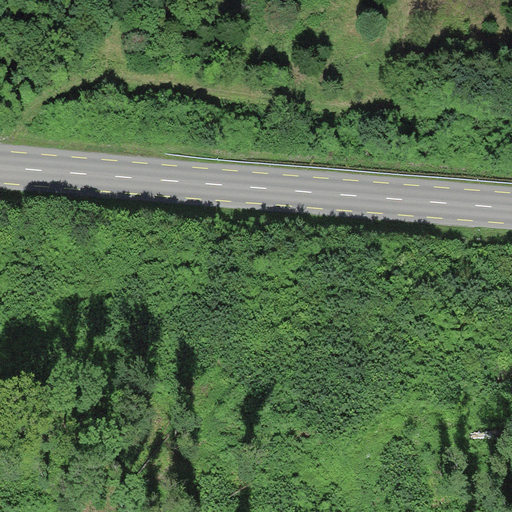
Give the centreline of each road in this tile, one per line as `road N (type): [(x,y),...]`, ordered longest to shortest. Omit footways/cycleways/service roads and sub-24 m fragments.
road 1 (track): [(0,148),(40,111),(121,84),(323,113),(511,111)]
road 2 (primary): [(0,166),(511,208)]
road 3 (track): [(381,114),(423,0)]
